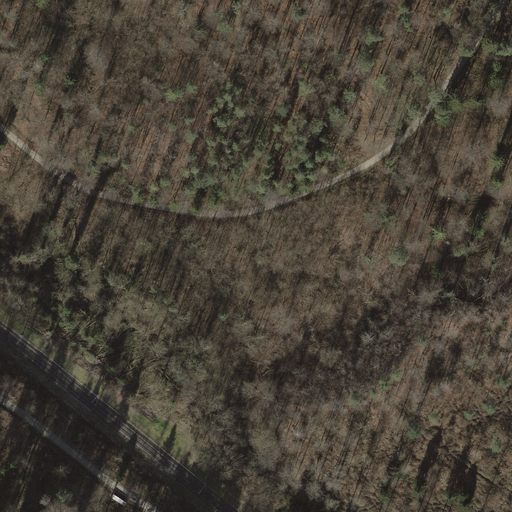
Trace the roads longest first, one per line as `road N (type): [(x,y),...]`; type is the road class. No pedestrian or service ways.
road 1 (track): [(0,127),(88,192),(133,205),(233,214),(316,193),(393,155),(508,0)]
road 2 (track): [(188,0),(52,169)]
road 3 (track): [(0,398),(162,511)]
